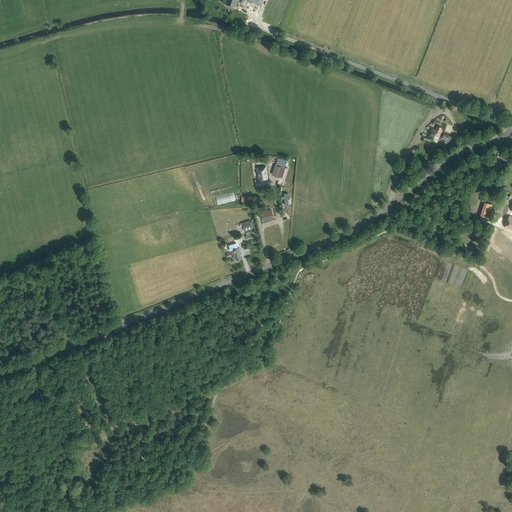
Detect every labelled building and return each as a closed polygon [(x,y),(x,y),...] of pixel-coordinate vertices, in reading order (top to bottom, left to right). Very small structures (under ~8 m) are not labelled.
[(290,25),(299,0),(272,0),(271,4),(268,3),(266,11),(279,15),(276,20),(290,25)] [(255,14),(258,6),(249,2),(246,11),(255,14)] [(442,129),(441,129),(442,127),(437,125),(435,129),(431,127),(427,138),(437,143),(442,129)] [(445,145),(447,143),(449,142),(450,140),(452,137),(449,136),(444,134),(442,137),(447,139),(444,145),(445,145)] [(277,160),(275,164),(284,167),(286,163),(286,161),(277,158),(277,160)] [(281,177),(284,167),(275,164),(272,174),(281,177)] [(265,184),(264,179),(267,179),(266,166),(256,168),(258,180),(259,180),(260,184),(265,184)] [(491,204),(485,202),(480,216),(487,218),(491,204)] [(271,210),(261,213),(262,215),(262,217),(263,221),(269,219),(269,217),(273,216),(271,210)] [(250,220),(242,223),(243,228),(245,231),(253,229),(252,225),(250,220)] [(254,232),(253,230),(246,233),(247,235),(245,235),(247,239),(257,236),(255,232),(254,232)] [(236,260),(241,259),(239,253),(240,253),(238,247),(231,250),(234,259),(236,259),(236,260)]
